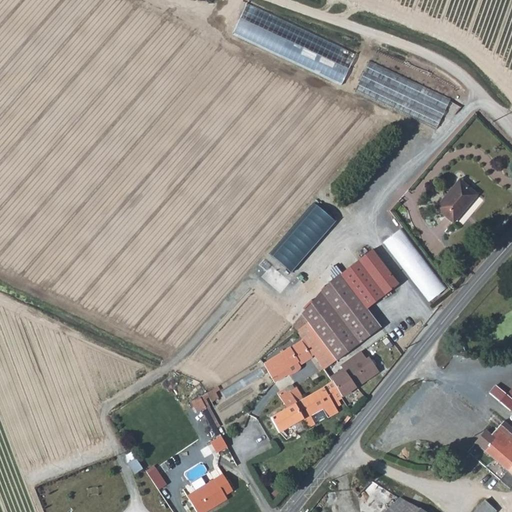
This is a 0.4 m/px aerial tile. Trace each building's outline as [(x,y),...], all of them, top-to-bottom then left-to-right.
[(359,51),(248,5),(235,36),(346,82),(359,51)] [(391,64),(372,91),(446,143),(465,115),(391,64)] [(459,183),(435,210),(452,225),(476,199),(459,183)] [(430,302),(449,289),(406,227),(387,240),(430,302)] [(367,275),(383,295),(397,284),(371,250),(338,276),(321,291),(331,305),(367,275)] [(313,321),(318,327),(340,358),(378,328),(364,310),(383,295),(367,275),(331,305),(329,306),(313,321)] [(319,293),(299,311),(306,322),(308,321),(306,319),(322,297),(319,293)] [(306,319),(308,321),(306,322),(313,331),(318,327),(313,321),(329,306),(322,297),(306,319)] [(318,327),(313,331),(331,355),(334,359),(336,361),(340,358),(318,327)] [(303,341),(265,364),(275,381),(300,365),(302,368),(316,360),(315,357),(322,351),(315,342),(307,347),(303,341)] [(331,355),(325,359),(328,363),(334,359),(331,355)] [(370,360),(363,364),(358,357),(339,368),(344,374),(332,381),(342,397),(378,374),(370,360)] [(301,420),(308,430),(314,426),(308,417),(323,408),(328,417),(338,412),(335,407),(340,405),(337,400),(342,397),(332,381),(305,398),(287,409),(271,419),(280,433),(301,420)] [(511,385),(505,393),(494,383),(487,391),(508,409),(511,404),(511,385)] [(287,409),(305,398),(299,388),(289,392),(288,390),(283,393),(281,390),(277,392),(287,409)] [(218,400),(212,391),(206,395),(211,405),(218,400)] [(501,480),(511,488),(511,486),(511,428),(504,422),(492,436),(489,434),(479,447),(509,471),(501,480)] [(224,436),(213,442),(220,453),(231,447),(224,436)] [(161,490),(170,484),(159,467),(150,473),(161,490)] [(223,479),(189,504),(194,511),(213,511),(227,502),(224,499),(233,492),(223,479)] [(353,491),(358,496),(370,484),(364,479),(353,491)] [(384,511),(423,511),(421,510),(400,499),(384,511)]
